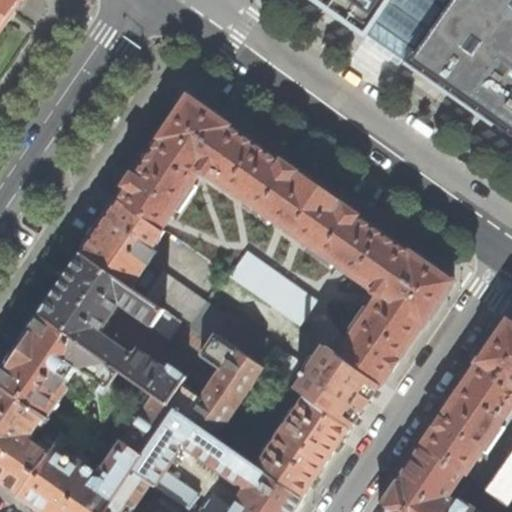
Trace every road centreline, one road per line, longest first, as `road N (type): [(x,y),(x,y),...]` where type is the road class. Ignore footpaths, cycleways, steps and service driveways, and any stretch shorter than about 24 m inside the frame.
road 1 (primary): [(511,225),(209,11)]
road 2 (residential): [(338,511),(511,251)]
road 3 (tertiary): [(0,203),(137,1)]
